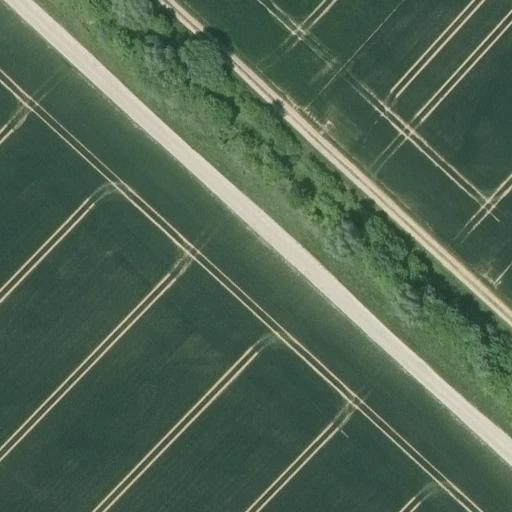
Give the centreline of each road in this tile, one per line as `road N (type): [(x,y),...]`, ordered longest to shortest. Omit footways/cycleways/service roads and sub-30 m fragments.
road 1 (track): [(0,73),(479,511)]
road 2 (track): [(511,406),(68,0)]
